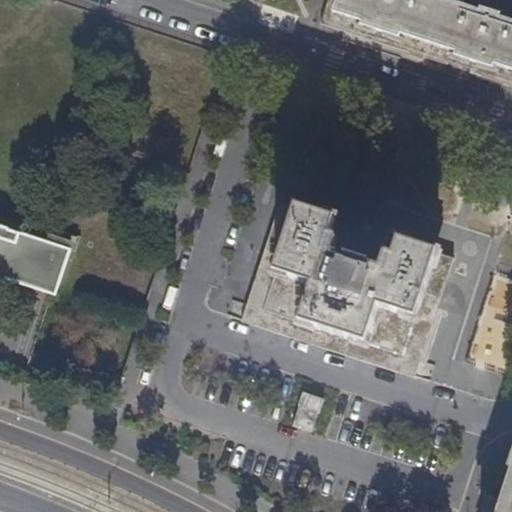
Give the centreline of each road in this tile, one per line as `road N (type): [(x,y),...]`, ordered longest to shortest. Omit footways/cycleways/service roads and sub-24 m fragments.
road 1 (residential): [(286,50),(185,321),(511,421)]
road 2 (residential): [(286,50),(511,126)]
road 3 (primary): [(197,511),(0,428)]
road 4 (residential): [(131,0),(286,50)]
